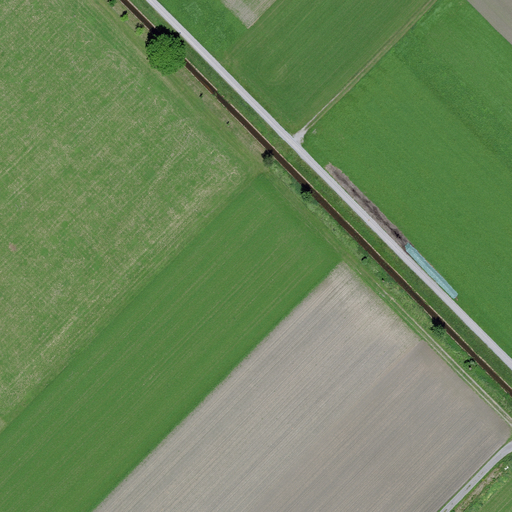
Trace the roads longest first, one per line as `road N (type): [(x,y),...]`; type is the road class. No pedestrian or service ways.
road 1 (track): [(155,0),(511,352)]
road 2 (track): [(296,139),(435,0)]
